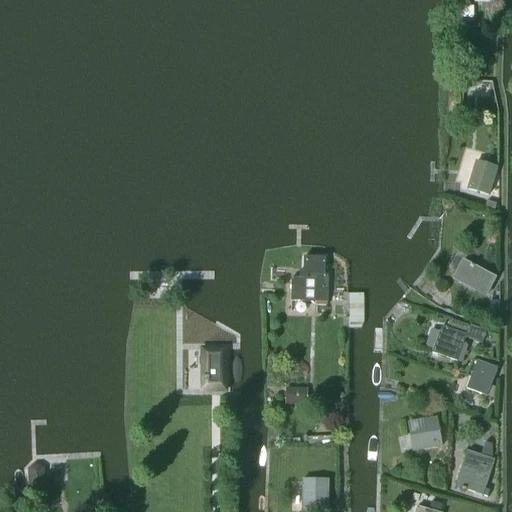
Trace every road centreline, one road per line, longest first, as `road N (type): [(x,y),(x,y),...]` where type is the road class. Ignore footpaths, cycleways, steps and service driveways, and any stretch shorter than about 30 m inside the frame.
road 1 (track): [(499,511),(496,15)]
road 2 (track): [(342,511),(341,441),(321,423),(311,393),(314,313)]
